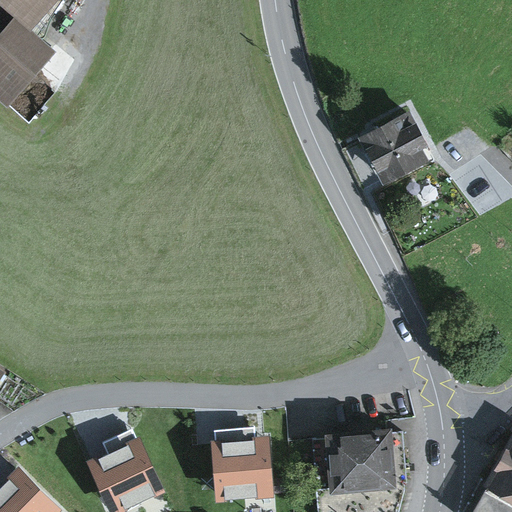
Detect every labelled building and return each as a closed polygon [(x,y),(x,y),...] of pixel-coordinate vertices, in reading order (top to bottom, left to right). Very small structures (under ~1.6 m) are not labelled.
[(0,0),(0,7),(14,20),(29,33),(58,0),(0,0)] [(0,101),(7,108),(10,106),(54,55),(29,33),(14,20),(0,35),(0,101)] [(435,159),(407,111),(360,138),(388,186),(435,159)] [(398,511),(392,431),(323,437),(327,489),(316,490),(317,511),(398,511)] [(141,436),(90,458),(113,511),(164,489),(141,436)] [(269,436),(213,440),(218,497),(273,493),(269,436)] [(511,511),(511,439),(467,511),(511,511)] [(19,468),(0,487),(0,511),(56,511),(60,508),(19,468)]
